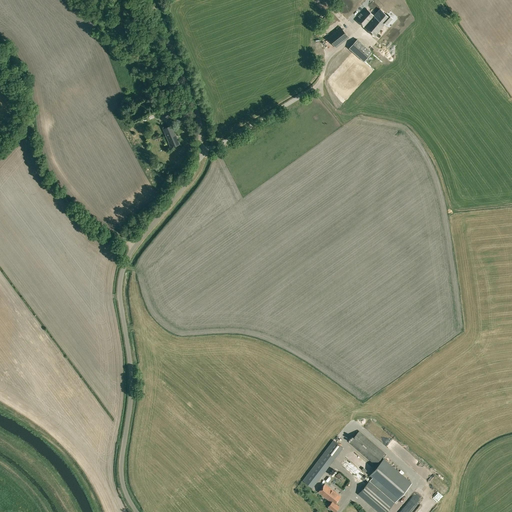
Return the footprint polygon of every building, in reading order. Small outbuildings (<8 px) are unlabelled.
[(356,5),(356,4),(356,3),(356,2),(355,2),(355,1),(355,0),(354,0),(343,0),(343,1),(342,1),(342,2),(342,3),(342,4),(342,5),(342,6),(342,7),(342,8),(343,8),(343,9),(343,10),(344,10),(345,10),(345,11),(346,11),(347,12),(348,12),(349,12),(350,12),(351,12),(351,11),(352,11),(353,11),(353,10),(354,10),(354,9),(355,9),(355,8),(355,7),(356,7),(356,6),(356,5)] [(366,9),(356,20),(364,27),(375,16),(366,9)] [(375,16),(364,27),(374,36),(385,25),(386,26),(393,19),(388,15),(388,16),(381,10),(375,16)] [(336,48),(348,37),(340,27),(327,37),(336,48)] [(357,39),(349,48),(364,62),(372,53),(357,39)] [(171,147),(179,144),(172,125),(163,129),(171,147)] [(375,464),(385,453),(359,431),(349,442),(375,464)] [(312,487),(318,479),(342,447),(333,440),(303,480),(312,487)] [(364,484),(368,480),(352,467),(352,466),(344,459),(340,463),(364,484)] [(384,459),(370,476),(372,478),(373,479),(369,482),(395,504),(412,484),(384,459)] [(377,511),(387,511),(395,504),(369,482),(358,495),(377,511)] [(341,496),(324,484),(318,492),(331,502),(332,501),(335,503),(341,496)] [(332,501),(328,506),(329,507),(328,507),(328,509),(330,510),(331,510),(332,509),(335,511),(339,506),(335,503),(332,501)]
